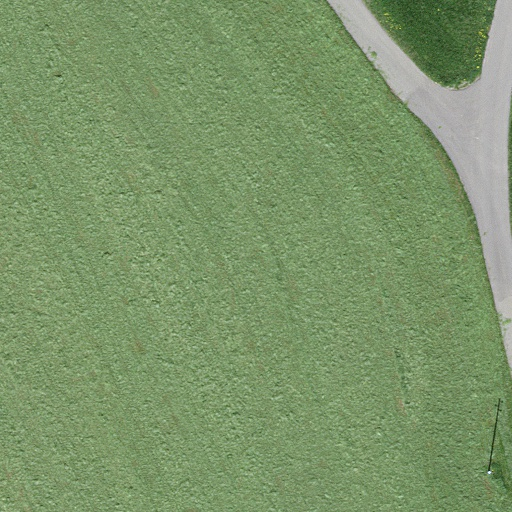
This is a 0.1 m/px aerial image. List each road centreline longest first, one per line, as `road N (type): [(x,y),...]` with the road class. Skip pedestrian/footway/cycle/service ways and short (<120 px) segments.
road 1 (unclassified): [(511,311),(490,152),(511,5)]
road 2 (track): [(490,152),(408,83),(343,0)]
